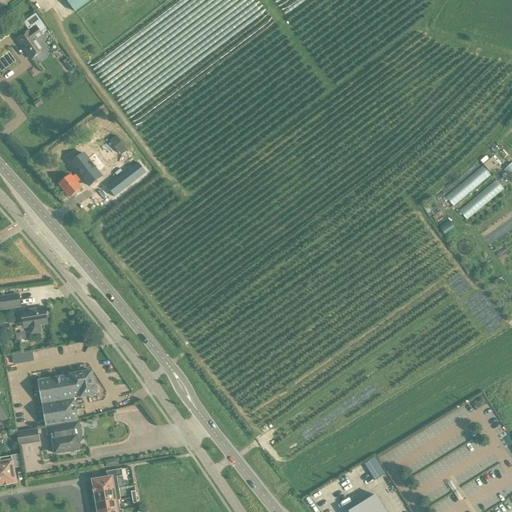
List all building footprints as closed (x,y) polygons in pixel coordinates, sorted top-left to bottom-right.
[(66,0),(75,12),(91,0),(66,0)] [(17,40),(31,59),(44,50),(37,40),(43,36),(40,32),(46,28),(35,14),(24,23),(29,31),(17,40)] [(69,58),(63,62),(69,69),(74,65),(69,58)] [(111,140),(98,150),(107,162),(127,147),(120,137),(113,143),(111,140)] [(83,153),(71,163),(88,186),(101,176),(83,153)] [(493,154),(482,160),(488,170),(499,164),(493,154)] [(137,158),(105,184),(114,196),(146,170),(137,158)] [(70,198),(84,188),(73,173),(59,182),(70,198)] [(475,197),(482,206),(503,188),(497,180),(475,197)] [(0,303),(1,309),(21,306),(19,294),(0,297),(0,303)] [(47,319),(49,317),(48,313),(46,312),(45,307),(22,311),(24,327),(31,326),(32,333),(41,331),(39,324),(48,323),(47,319)] [(78,420),(74,398),(74,396),(81,395),(81,397),(86,397),(96,395),(96,393),(98,393),(99,392),(98,386),(96,384),(95,384),(92,371),(38,379),(46,426),(68,422),(78,420)] [(77,436),(81,435),(79,422),(47,428),(50,445),(54,445),(55,454),(69,451),(71,453),(75,453),(76,450),(79,450),(77,436)] [(19,444),(39,441),(37,429),(17,433),(19,444)] [(19,454),(0,457),(5,485),(10,484),(16,483),(15,474),(15,473),(14,468),(21,467),(19,454)] [(376,479),(386,473),(376,456),(366,462),(376,479)] [(107,478),(92,480),(94,487),(93,487),(94,493),(95,493),(119,489),(117,477),(123,476),(122,469),(106,471),(107,478)] [(119,489),(95,493),(96,504),(119,500),(121,500),(119,489)] [(386,511),(377,497),(377,496),(352,511),(386,511)] [(96,504),(97,511),(108,511),(120,510),(119,500),(96,504)]
